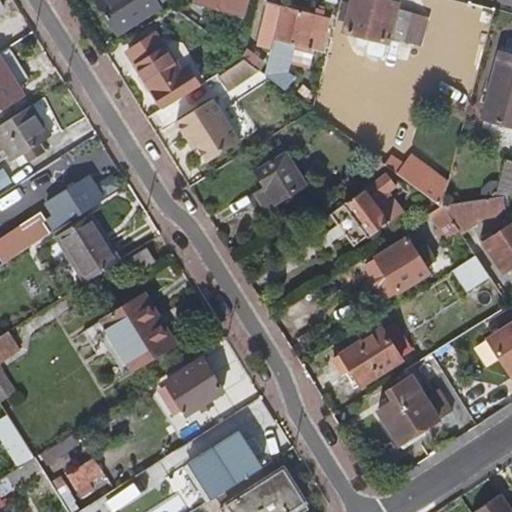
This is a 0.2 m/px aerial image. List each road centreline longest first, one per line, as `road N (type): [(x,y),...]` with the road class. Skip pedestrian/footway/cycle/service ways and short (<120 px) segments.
road 1 (residential): [(361,511),(38,0)]
road 2 (residential): [(394,511),(511,435)]
